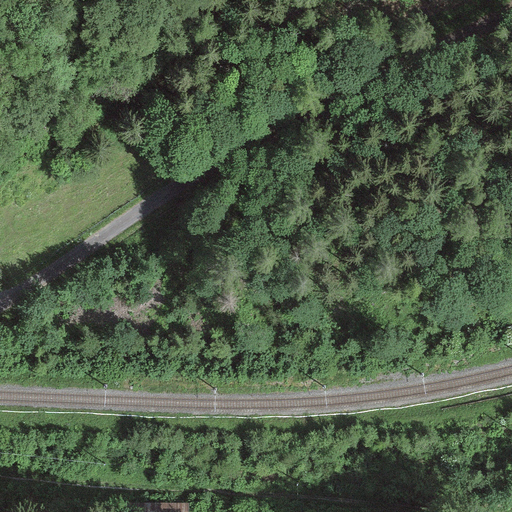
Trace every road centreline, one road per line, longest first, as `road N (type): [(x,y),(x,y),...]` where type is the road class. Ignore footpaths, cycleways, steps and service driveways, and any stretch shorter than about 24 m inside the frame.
road 1 (unclassified): [(511,3),(177,186),(0,304)]
road 2 (track): [(0,480),(422,511)]
